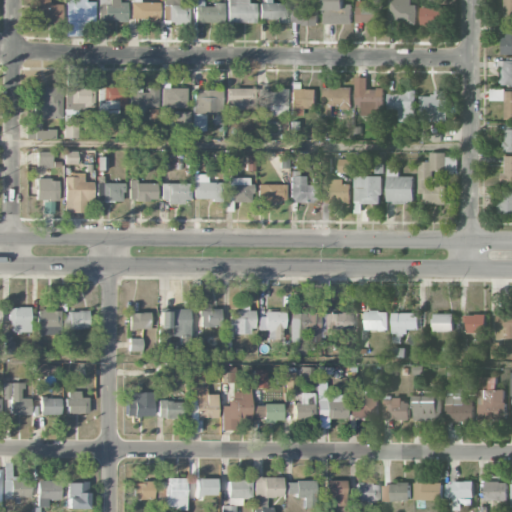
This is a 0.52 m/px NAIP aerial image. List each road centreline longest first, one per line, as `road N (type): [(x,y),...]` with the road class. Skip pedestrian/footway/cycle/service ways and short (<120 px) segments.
road 1 (residential): [(511,454),(0,450)]
road 2 (secondary): [(511,242),(0,238)]
road 3 (secondary): [(0,266),(511,267)]
road 4 (residential): [(471,60),(0,50)]
road 5 (residential): [(110,511),(111,240)]
road 6 (residential): [(470,267),(471,0)]
road 7 (residential): [(12,239),(13,0)]
